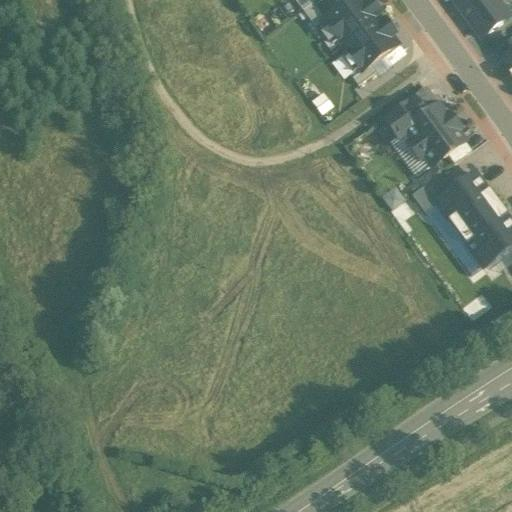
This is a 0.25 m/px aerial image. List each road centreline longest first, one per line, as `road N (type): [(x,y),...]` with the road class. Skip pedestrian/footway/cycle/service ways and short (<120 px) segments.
road 1 (tertiary): [(511,378),(300,511)]
road 2 (residential): [(413,0),(511,138)]
